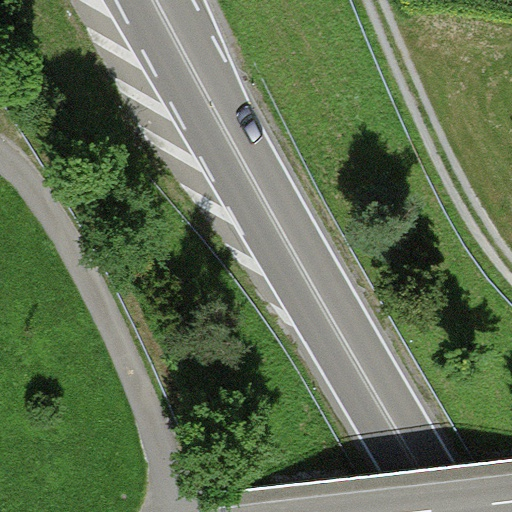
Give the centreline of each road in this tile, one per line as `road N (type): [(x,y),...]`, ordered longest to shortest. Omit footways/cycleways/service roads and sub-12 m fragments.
road 1 (trunk): [(163,0),(448,511)]
road 2 (track): [(370,0),(467,211),(511,277)]
